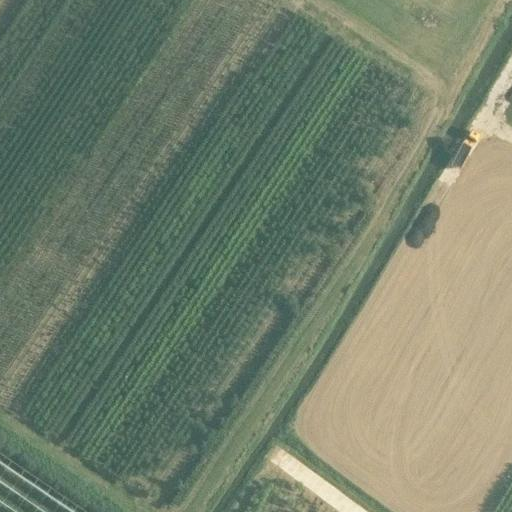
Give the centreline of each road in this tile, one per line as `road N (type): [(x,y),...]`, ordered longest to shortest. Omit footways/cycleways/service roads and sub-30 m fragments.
road 1 (track): [(511,76),(296,419),(296,435),(400,511)]
road 2 (track): [(237,511),(273,473),(298,477),(346,511)]
